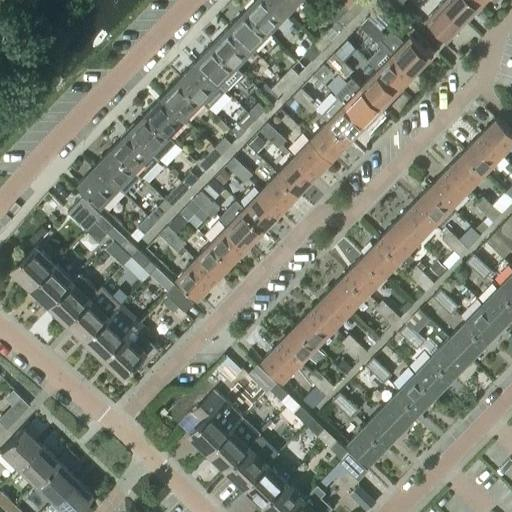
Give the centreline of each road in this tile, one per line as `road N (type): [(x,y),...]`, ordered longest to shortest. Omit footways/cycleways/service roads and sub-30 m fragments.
road 1 (residential): [(114,425),(315,216),(346,216),(477,82),(495,34),(511,16)]
road 2 (residential): [(0,204),(190,0)]
road 3 (residential): [(394,511),(511,395)]
road 4 (residential): [(114,425),(0,328)]
